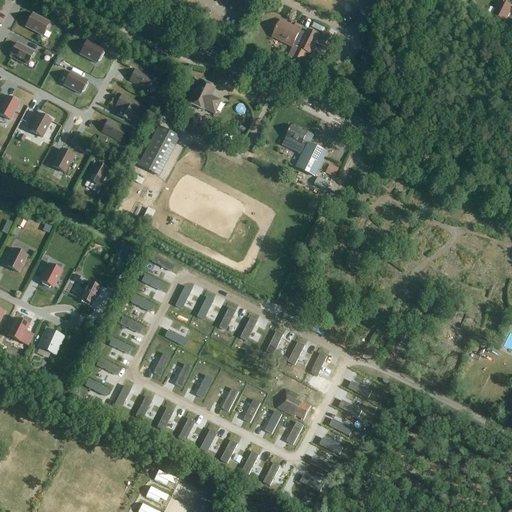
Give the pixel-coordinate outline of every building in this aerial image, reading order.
[(505,21),(511,7),(500,1),(493,15),(505,21)] [(42,37),(49,23),(32,14),(25,28),(42,37)] [(301,32),(302,28),(295,24),(293,28),(280,21),(272,37),(292,47),(293,46),(299,49),(293,61),(298,63),(304,51),(309,54),(310,52),(311,50),(312,48),(318,36),(307,30),(305,34),(301,32)] [(331,50),(337,37),(325,31),(319,44),(331,50)] [(81,54),(80,57),(97,65),(98,63),(101,62),(104,55),(102,53),(103,51),(86,43),(81,54)] [(26,66),(33,53),(17,44),(15,46),(13,46),(9,53),(11,55),(10,57),(26,66)] [(371,73),(373,69),(374,66),(363,61),(359,68),(364,71),(364,70),(371,73)] [(364,71),(359,68),(357,67),(353,74),(361,78),(364,71)] [(147,91),(153,80),(135,70),(129,81),(147,91)] [(362,90),(371,73),(364,70),(364,71),(361,78),(356,87),(362,90)] [(65,83),(63,86),(80,94),(81,92),(84,92),(87,85),(86,83),(87,81),(70,72),(65,83)] [(214,114),(220,102),(210,97),(214,89),(199,81),(188,104),(203,111),(204,109),(214,114)] [(116,115),(128,121),(132,115),(133,116),(139,105),(122,95),(116,107),(120,109),(116,115)] [(16,101),(10,97),(8,99),(5,97),(0,107),(0,115),(10,121),(19,105),(16,103),(16,101)] [(49,118),(42,114),(40,115),(38,114),(29,131),(42,138),(51,121),(49,120),(49,118)] [(119,142),(125,131),(108,121),(102,133),(119,142)] [(139,132),(142,126),(135,123),(132,129),(139,132)] [(307,145),(303,143),(307,134),(292,126),(282,146),(302,156),(296,168),(315,177),(326,153),(307,144),(307,145)] [(157,176),(177,137),(160,128),(140,167),(157,176)] [(105,145),(107,140),(100,136),(97,141),(105,145)] [(234,155),(243,160),(248,151),(239,146),(234,155)] [(60,150),(51,167),(64,174),(73,157),(60,150)] [(100,188),(110,170),(95,162),(86,180),(100,188)] [(330,165),(325,173),(334,178),(339,169),(330,165)] [(327,192),(331,184),(318,178),(314,186),(327,192)] [(450,212),(462,216),(464,209),(452,205),(450,212)] [(373,208),(369,213),(381,223),(384,218),(373,208)] [(20,220),(17,226),(22,229),(26,223),(20,220)] [(382,239),(389,229),(382,225),(376,235),(382,239)] [(356,229),(353,239),(365,243),(368,232),(356,229)] [(329,246),(332,239),(319,233),(316,240),(329,246)] [(412,235),(407,238),(412,248),(417,246),(412,235)] [(123,261),(126,254),(123,252),(127,243),(124,241),(116,258),(123,261)] [(470,260),(476,245),(469,242),(464,258),(470,260)] [(19,273),(28,256),(14,249),(5,266),(19,273)] [(321,251),(316,260),(322,263),(327,254),(321,251)] [(443,251),(437,260),(450,267),(455,257),(443,251)] [(39,282),(42,283),(42,285),(49,289),(51,288),(53,289),(62,272),(48,265),(39,282)] [(428,279),(439,277),(437,267),(426,270),(428,279)] [(470,286),(473,280),(452,272),(450,278),(470,286)] [(500,301),(511,289),(503,282),(492,294),(500,301)] [(101,289),(87,283),(79,300),(81,301),(81,303),(88,307),(90,305),(92,306),(101,289)] [(481,308),(486,291),(476,287),(470,304),(481,308)] [(466,327),(472,329),(477,312),(471,310),(466,327)] [(498,318),(495,325),(491,324),(484,341),(497,346),(507,322),(498,318)] [(14,323),(6,340),(27,350),(32,340),(25,336),(28,330),(15,323),(14,323)] [(55,356),(64,338),(46,330),(38,348),(55,356)] [(369,347),(373,339),(368,336),(363,345),(369,347)] [(49,380),(47,386),(53,389),(56,384),(49,380)] [(301,404),(296,402),(298,398),(285,392),(277,408),(295,417),(296,416),(301,419),(301,420),(303,421),(311,407),(302,402),(301,404)] [(74,466),(79,469),(84,461),(78,458),(74,466)] [(177,478),(159,470),(154,481),(165,487),(167,484),(173,487),(177,478)] [(62,491),(68,493),(71,483),(65,481),(62,491)] [(168,496),(150,487),(145,499),(156,504),(158,501),(165,504),(168,496)] [(9,499),(13,490),(8,488),(3,497),(9,499)] [(200,499),(193,511),(207,511),(211,504),(200,499)]
